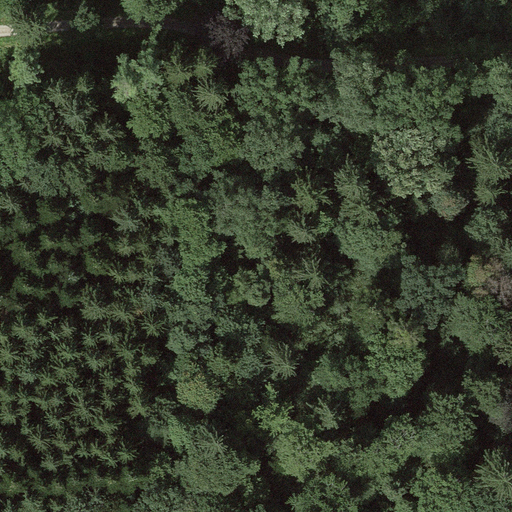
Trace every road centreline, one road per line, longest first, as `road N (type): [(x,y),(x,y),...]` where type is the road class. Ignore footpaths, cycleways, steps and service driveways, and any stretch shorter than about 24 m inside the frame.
road 1 (track): [(511,56),(318,70),(259,54),(216,22),(0,37)]
road 2 (track): [(159,511),(148,429),(216,88),(216,22),(225,0)]
